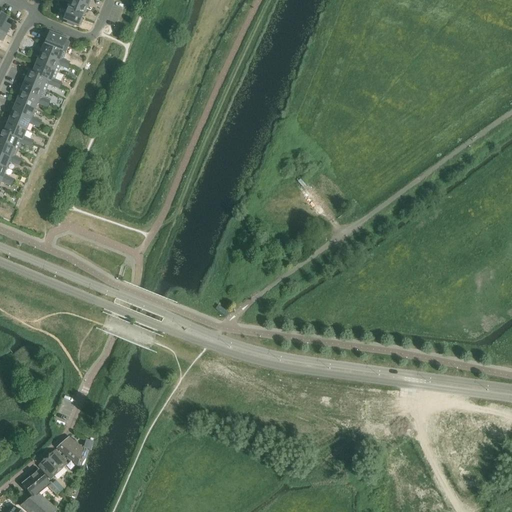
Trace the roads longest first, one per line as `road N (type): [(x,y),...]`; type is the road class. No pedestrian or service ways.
road 1 (secondary): [(511,389),(240,344),(0,248)]
road 2 (secondary): [(0,263),(275,369),(511,401)]
road 3 (track): [(191,359),(297,395),(384,413),(511,421)]
road 4 (unclassified): [(252,301),(511,113)]
road 5 (residential): [(80,402),(66,435),(0,491)]
